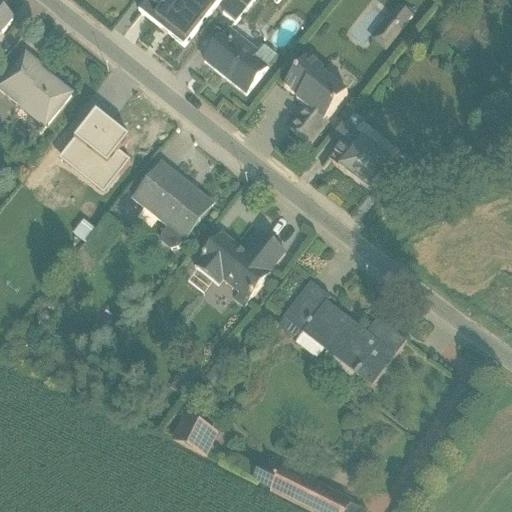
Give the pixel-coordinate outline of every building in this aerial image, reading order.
[(146,0),(133,17),(180,55),(206,23),(177,0),(146,0)] [(223,31),(243,0),(223,0),(208,22),(223,31)] [(371,53),(395,17),(381,8),(357,45),(371,53)] [(197,65),(242,101),(261,78),(247,67),(255,57),(223,32),(197,65)] [(0,98),(44,134),(73,100),(19,56),(0,79),(0,98)] [(284,136),(306,153),(346,99),(318,78),(322,73),(302,58),(275,93),(301,113),(284,136)] [(123,143),(92,117),(53,165),(84,190),(123,143)] [(364,196),(387,166),(355,143),(333,173),(364,196)] [(180,248),(211,210),(159,167),(128,205),(180,248)] [(246,308),(283,260),(257,239),(243,257),(218,237),(191,272),(216,292),(220,287),(246,308)] [(279,326),(370,389),(400,346),(372,327),(364,338),(323,310),(327,303),(306,288),(279,326)] [(159,447),(195,463),(209,430),(173,415),(159,447)] [(281,494),(286,486),(268,475),(265,478),(250,469),(244,479),(274,498),(277,492),(281,494)]
